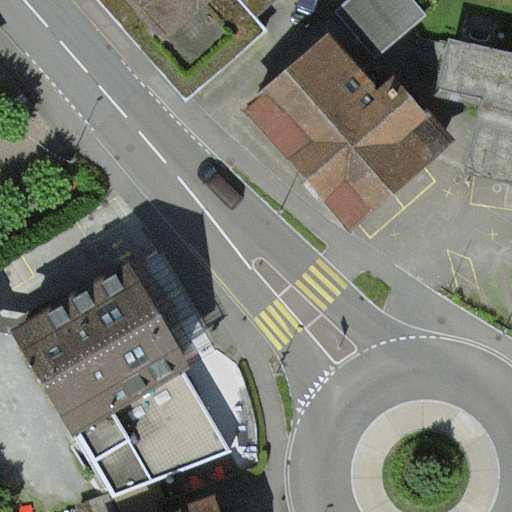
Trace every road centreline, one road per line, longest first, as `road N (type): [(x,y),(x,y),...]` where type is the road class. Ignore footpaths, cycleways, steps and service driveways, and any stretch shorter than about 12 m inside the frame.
road 1 (tertiary): [(25,0),(371,385)]
road 2 (primary): [(511,409),(475,378),(443,368),(410,369),(371,385)]
road 3 (primary): [(371,385),(334,430),(326,462),(335,511)]
